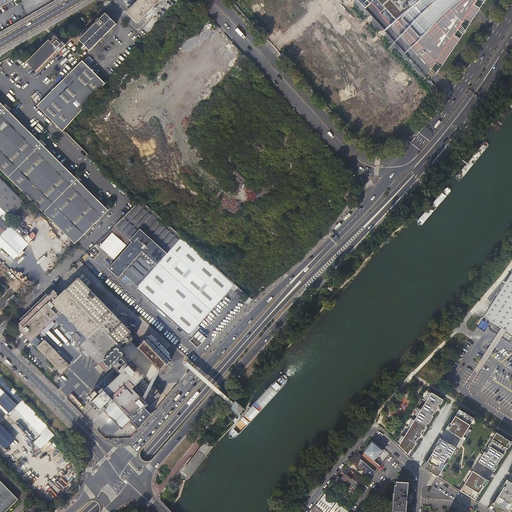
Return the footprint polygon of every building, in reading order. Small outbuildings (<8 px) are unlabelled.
[(138,0),(127,12),(137,23),(160,0),(138,0)] [(436,93),(352,0),(232,0),(356,136),(372,148),(397,143),(436,93)] [(370,4),(366,0),(357,0),(365,9),(370,4)] [(366,0),(370,4),(371,3),(380,13),(436,75),(457,42),(481,6),(484,0),(366,0)] [(81,43),(85,47),(89,50),(115,23),(104,13),(103,14),(99,18),(98,19),(95,22),(93,24),(79,39),(78,40),(81,43)] [(77,36),(79,39),(93,24),(92,23),(86,28),(85,27),(77,36)] [(59,51),(66,44),(72,39),(67,35),(64,39),(61,41),(56,36),(53,40),(52,38),(28,62),(36,71),(58,49),(59,51)] [(89,65),(93,61),(89,56),(85,60),(89,65)] [(105,83),(82,61),(38,107),(64,132),(65,131),(64,129),(105,83)] [(0,168),(74,243),(109,207),(108,206),(104,207),(93,196),(87,202),(78,193),(84,187),(78,181),(78,177),(76,175),(73,175),(62,165),(56,171),(47,162),(53,156),(43,146),(43,142),(41,140),(37,140),(27,130),(21,135),(12,126),(18,121),(8,111),(8,107),(6,105),(2,105),(0,102),(0,168)] [(27,130),(18,121),(12,126),(21,135),(27,130)] [(62,165),(53,156),(47,162),(56,171),(62,165)] [(0,224),(24,248),(33,238),(10,217),(25,202),(0,177),(0,224)] [(87,202),(93,196),(84,187),(78,193),(87,202)] [(137,203),(114,226),(132,242),(107,268),(118,278),(123,273),(137,286),(182,237),(141,200),(137,203)] [(0,247),(4,250),(5,249),(15,258),(24,248),(0,224),(0,247)] [(182,237),(137,286),(137,287),(136,288),(137,289),(188,335),(189,335),(190,335),(235,284),(182,237)] [(511,270),(507,278),(483,316),(511,335),(511,270)] [(83,274),(79,277),(88,286),(91,283),(83,274)] [(37,347),(42,342),(36,336),(56,318),(99,362),(106,355),(117,344),(125,337),(125,338),(131,343),(133,341),(135,339),(129,334),(132,331),(88,286),(79,277),(73,283),(65,290),(59,296),(54,291),(49,296),(46,293),(19,319),(21,321),(17,325),(37,347)] [(244,295),(245,293),(238,287),(235,291),(242,297),(243,296),(243,297),(245,295),(244,295)] [(190,341),(198,347),(205,338),(198,332),(190,341)] [(117,344),(158,386),(165,379),(159,373),(161,371),(138,347),(133,341),(131,343),(125,338),(125,337),(117,344)] [(148,338),(138,347),(161,371),(170,362),(148,338)] [(42,342),(37,347),(62,372),(69,365),(45,340),(42,342)] [(117,344),(106,355),(122,372),(104,389),(103,387),(99,391),(101,392),(90,403),(98,412),(112,398),(123,409),(122,410),(131,419),(133,422),(145,410),(144,409),(149,405),(150,406),(164,392),(158,386),(117,344)] [(0,401),(9,411),(16,405),(11,401),(8,397),(5,394),(0,389),(0,401)] [(399,446),(409,454),(411,450),(412,451),(417,444),(416,443),(423,431),(424,432),(427,427),(426,426),(428,423),(429,424),(433,417),(432,416),(440,404),(441,404),(443,400),(432,393),(399,446)] [(112,398),(98,412),(100,414),(103,411),(121,429),(131,419),(122,410),(123,409),(112,398)] [(230,408),(238,414),(244,407),(236,401),(234,404),(230,408)] [(146,409),(145,410),(133,422),(140,427),(151,415),(146,409)] [(459,410),(451,424),(452,424),(450,428),(454,430),(452,433),(462,438),(470,425),(468,424),(471,418),(473,419),(474,419),(459,410)] [(0,441),(8,449),(16,441),(0,424),(0,441)] [(496,432),(488,446),(490,447),(486,453),(484,452),(478,461),(488,467),(489,464),(493,467),(495,463),(497,464),(507,448),(506,447),(510,441),(496,432)] [(383,450),(373,441),(364,452),(365,452),(373,459),(374,460),(383,450)] [(428,462),(425,468),(438,477),(446,463),(444,462),(448,456),(450,458),(456,448),(447,442),(445,445),(441,443),(439,446),(437,445),(427,461),(428,462)] [(211,448),(205,443),(183,471),(190,476),(211,448)] [(33,455),(39,460),(44,454),(38,449),(33,455)] [(369,463),(371,461),(373,459),(365,452),(361,456),(369,463)] [(370,477),(375,471),(355,454),(351,459),(353,461),(352,462),(358,467),(358,466),(366,472),(365,473),(370,477)] [(378,467),(380,465),(374,460),(373,459),(371,461),(378,467)] [(461,490),(460,491),(475,500),(484,486),(482,485),(484,481),(481,479),(482,477),(473,471),(464,484),(466,486),(463,491),(461,490)] [(358,483),(362,478),(354,472),(351,478),(352,479),(358,483)] [(345,474),(344,475),(342,478),(348,483),(352,479),(351,478),(347,475),(345,474)] [(334,480),(344,488),(346,486),(341,483),(342,481),(341,480),(337,477),(334,480)] [(362,486),(366,481),(362,478),(358,483),(362,486)] [(0,511),(4,511),(18,499),(0,479),(0,511)] [(354,496),(362,486),(358,483),(352,479),(348,483),(347,485),(346,486),(344,488),(345,488),(344,489),(354,496)] [(406,511),(407,502),(408,494),(409,482),(396,481),(396,484),(395,484),(392,511),(406,511)] [(492,510),(495,511),(508,511),(511,506),(511,503),(511,501),(511,485),(511,486),(508,484),(506,487),(504,486),(494,503),(495,503),(492,510)] [(347,504),(354,496),(344,489),(338,497),(347,504)] [(336,501),(324,492),(315,505),(323,511),(328,511),(337,501),(336,501)] [(337,501),(348,510),(351,506),(347,504),(338,497),(336,501),(337,501)] [(349,511),(348,510),(337,501),(328,511),(349,511)]
